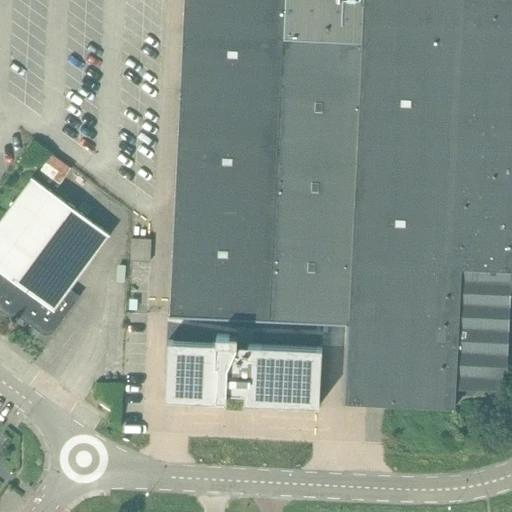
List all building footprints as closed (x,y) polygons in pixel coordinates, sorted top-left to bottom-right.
[(169,314),(169,317),(247,320),(262,0),(184,0),(171,287),(170,314),(169,314)] [(511,0),(262,0),(247,320),(319,323),(347,324),(344,403),(345,403),(345,402),(455,408),(456,395),(473,396),(474,388),(506,390),(510,294),(510,293),(511,292),(511,0)] [(0,221),(0,309),(9,317),(17,315),(44,335),(52,334),(79,297),(70,290),(110,235),(109,235),(32,178),(0,221)] [(131,238),(130,261),(150,262),(151,239),(131,238)] [(168,341),(166,399),(209,401),(216,401),(217,398),(227,399),(227,398),(245,399),(245,403),(320,406),(322,348),(237,344),(238,336),(217,335),(216,343),(168,341)]
